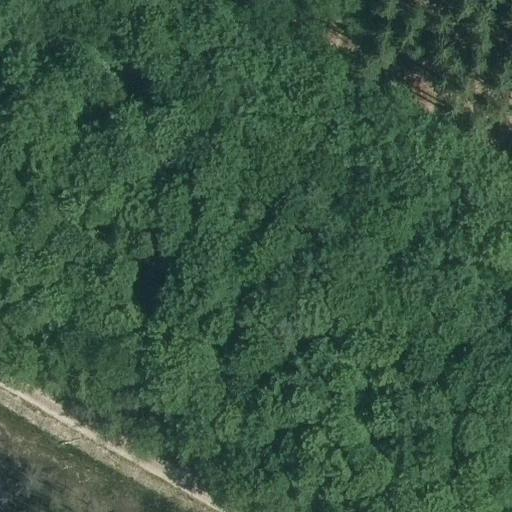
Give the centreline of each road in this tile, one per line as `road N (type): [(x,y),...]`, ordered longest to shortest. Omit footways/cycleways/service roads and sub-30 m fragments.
road 1 (track): [(121,0),(511,218)]
road 2 (track): [(240,511),(0,375)]
